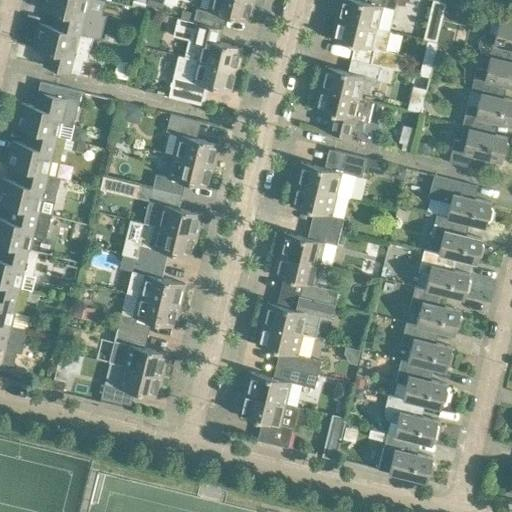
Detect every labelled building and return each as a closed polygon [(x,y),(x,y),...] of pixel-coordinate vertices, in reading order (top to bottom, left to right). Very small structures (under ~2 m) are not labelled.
[(44,0),(42,9),(55,12),(51,26),(65,29),(64,30),(89,36),(95,12),(87,10),(89,0),(44,0)] [(133,0),(132,6),(144,9),(146,0),(133,0)] [(254,0),(211,0),(209,11),(196,8),(195,13),(193,21),(217,27),(221,14),(249,21),(254,0)] [(360,0),(340,0),(336,17),(377,27),(382,5),(394,9),(396,0),(370,0),(370,2),(360,0)] [(474,0),(472,9),(482,11),(484,0),(474,0)] [(470,7),(447,2),(443,20),(466,26),(470,7)] [(183,10),(181,18),(193,21),(195,13),(183,10)] [(184,56),(237,69),(242,47),(214,40),(217,27),(193,21),(181,18),(178,17),(174,35),(189,39),(184,56)] [(391,30),(377,27),(336,17),(331,39),(360,46),(356,59),(395,68),(403,70),(407,56),(386,51),(391,30)] [(481,48),(480,53),(506,59),(509,46),(511,47),(511,22),(493,18),(490,32),(485,31),(483,37),(480,39),(478,44),(481,48)] [(39,23),(33,47),(46,50),(42,65),(80,74),(83,60),(87,61),(93,37),(89,36),(64,30),(65,29),(51,26),(39,23)] [(105,33),(103,39),(113,41),(114,35),(105,33)] [(124,45),(121,59),(132,61),(135,48),(124,45)] [(511,60),(506,59),(480,53),(479,53),(490,56),(487,70),(476,67),(471,89),(497,95),(500,83),(511,85),(511,60)] [(179,55),(168,96),(199,104),(204,84),(232,91),(237,69),(184,56),(179,55)] [(325,65),(319,87),(363,98),(366,87),(369,88),(381,80),(391,82),(395,68),(356,59),(353,72),(325,65)] [(421,65),(419,74),(429,77),(431,67),(421,65)] [(91,67),(89,76),(98,78),(100,69),(91,67)] [(15,126),(15,127),(29,130),(41,133),(41,132),(57,136),(61,122),(73,125),(79,101),(82,91),(53,84),(51,94),(38,91),(35,106),(21,102),(15,126)] [(425,110),(431,87),(417,84),(412,107),(425,110)] [(374,100),(363,98),(319,87),(314,109),(330,113),(326,131),(374,143),(379,123),(369,121),(374,100)] [(467,103),(462,125),(484,131),(487,118),(511,124),(511,99),(497,95),(471,89),(481,92),(478,106),(467,103)] [(179,134),(173,155),(214,165),(219,143),(191,136),(195,119),(170,113),(166,131),(179,134)] [(454,139),(449,161),(474,167),(478,155),(501,161),(502,156),(506,154),(508,144),(506,141),(507,136),(484,131),(462,125),(462,126),(464,126),(460,140),(454,139)] [(6,164),(6,165),(19,168),(32,171),(32,170),(48,174),(52,160),(60,162),(64,147),(66,138),(57,136),(41,132),(41,133),(29,130),(25,143),(12,140),(6,164)] [(70,139),(68,148),(83,151),(85,143),(70,139)] [(417,140),(414,152),(428,156),(431,143),(417,140)] [(402,141),(400,149),(410,151),(412,143),(402,141)] [(301,161),(296,183),(339,194),(349,196),(354,175),(362,177),(366,157),(334,149),(330,168),(301,161)] [(208,187),(214,165),(173,155),(168,176),(156,173),(152,187),(177,193),(180,180),(208,187)] [(371,159),(368,172),(378,175),(381,161),(371,159)] [(3,178),(0,188),(0,203),(10,206),(22,209),(23,208),(39,212),(39,211),(42,197),(55,200),(60,177),(61,177),(48,174),(32,170),(32,171),(19,168),(16,181),(3,178)] [(104,175),(101,188),(117,191),(120,179),(104,175)] [(436,213),(436,214),(462,220),(485,226),(486,222),(490,219),(492,210),(490,206),(491,202),(468,196),(471,184),(434,175),(428,196),(441,200),(437,214),(436,213)] [(316,225),(340,231),(346,232),(348,220),(333,217),(339,194),(296,183),(290,205),(319,212),(316,225)] [(144,222),(197,235),(202,213),(174,206),(177,193),(152,187),(144,222)] [(0,217),(0,243),(1,244),(13,247),(13,246),(30,250),(34,236),(45,238),(51,214),(39,211),(39,212),(23,208),(22,209),(10,206),(7,219),(0,217)] [(459,232),(462,220),(436,214),(430,236),(441,238),(437,252),(426,250),(449,255),(450,255),(476,262),(477,258),(481,256),(484,246),(481,242),(482,238),(459,232)] [(133,256),(135,257),(160,263),(163,250),(191,257),(197,235),(144,222),(138,246),(127,244),(124,254),(133,256)] [(346,232),(340,231),(316,225),(312,238),(284,231),(279,253),(319,263),(333,266),(338,245),(342,246),(346,232)] [(0,283),(4,285),(4,284),(29,290),(33,291),(37,276),(32,275),(38,252),(13,246),(13,247),(1,244),(0,246),(0,283)] [(417,286),(441,292),(441,291),(464,298),(465,293),(468,291),(471,281),(468,278),(469,273),(447,268),(449,255),(426,250),(421,272),(431,275),(428,288),(417,286)] [(340,291),(326,287),(314,284),(319,263),(279,253),(273,275),(302,282),(299,295),(337,304),(340,291)] [(160,263),(135,257),(127,292),(180,305),(185,283),(156,276),(160,263)] [(0,323),(11,326),(11,325),(15,311),(23,313),(27,299),(29,290),(4,284),(4,285),(0,283),(0,323)] [(408,322),(432,328),(455,334),(456,330),(460,327),(462,318),(460,314),(461,310),(438,304),(441,292),(417,286),(411,308),(422,311),(418,325),(408,322)] [(29,290),(27,299),(37,302),(39,292),(33,291),(29,290)] [(121,314),(118,327),(143,333),(146,320),(152,321),(174,327),(180,305),(139,295),(138,295),(133,316),(121,314)] [(262,323),(302,333),(318,337),(323,317),(333,319),(337,304),(299,295),(295,308),(267,301),(262,323)] [(76,304),(73,315),(88,319),(91,307),(76,304)] [(402,359),(423,364),(446,370),(447,366),(451,364),(453,354),(451,350),(452,346),(429,340),(432,328),(408,322),(402,344),(412,347),(409,361),(402,359)] [(0,363),(13,367),(17,352),(22,353),(27,330),(27,329),(11,325),(11,326),(0,323),(0,363)] [(321,360),(309,357),(297,354),(302,333),(262,323),(256,345),(285,352),(282,365),(318,374),(321,360)] [(122,365),(162,375),(168,353),(139,346),(143,333),(118,327),(110,362),(122,365)] [(54,377),(54,378),(65,380),(66,380),(73,354),(61,351),(54,377)] [(420,377),(423,364),(402,359),(396,381),(407,384),(403,398),(393,395),(393,396),(418,402),(441,407),(442,403),(446,401),(448,391),(446,387),(447,383),(420,377)] [(157,396),(162,375),(122,365),(117,386),(104,383),(101,397),(125,403),(129,390),(157,396)] [(245,393),(285,403),(290,381),(314,387),(318,374),(282,365),(278,378),(250,371),(245,393)] [(356,377),(354,385),(364,388),(366,379),(356,377)] [(54,378),(52,388),(62,391),(65,380),(54,378)] [(356,387),(354,395),(362,398),(365,389),(356,387)] [(245,393),(239,415),(262,420),(268,422),(263,440),(287,446),(291,430),(292,427),(294,428),(299,408),(284,405),(285,403),(245,393)] [(388,394),(383,415),(386,420),(390,421),(387,433),(413,439),(432,444),(433,440),(437,437),(439,428),(437,424),(438,420),(415,414),(418,402),(393,396),(388,394)] [(371,428),(369,436),(385,440),(378,469),(427,481),(428,477),(432,474),(434,464),(432,461),(433,456),(417,453),(410,451),(413,439),(387,433),(371,428)]
